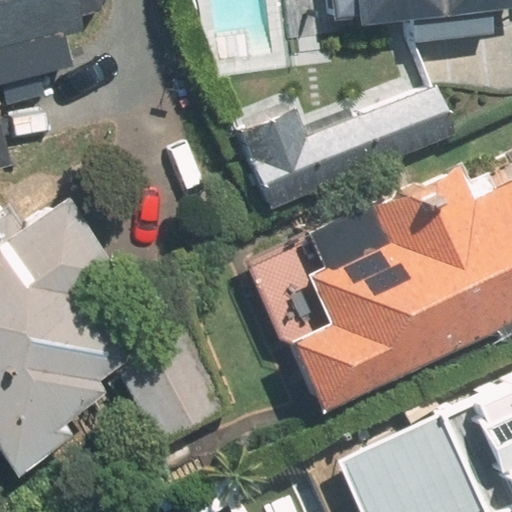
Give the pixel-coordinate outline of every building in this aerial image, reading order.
[(0,0),(0,78),(51,67),(46,43),(71,37),(67,17),(88,12),(95,0),(0,0)] [(511,0),(302,0),(307,44),(511,19),(511,0)] [(253,209),(444,135),(425,85),(291,136),(281,109),(225,130),(236,157),(233,158),(253,209)] [(301,412),(511,316),(511,169),(456,195),(442,165),(232,260),(301,412)] [(0,465),(50,432),(43,423),(89,392),(82,382),(115,360),(73,298),(109,275),(56,196),(8,228),(0,216),(0,465)] [(136,439),(211,407),(171,316),(107,374),(136,439)] [(511,371),(317,460),(340,511),(505,511),(502,504),(511,499),(511,371)]
